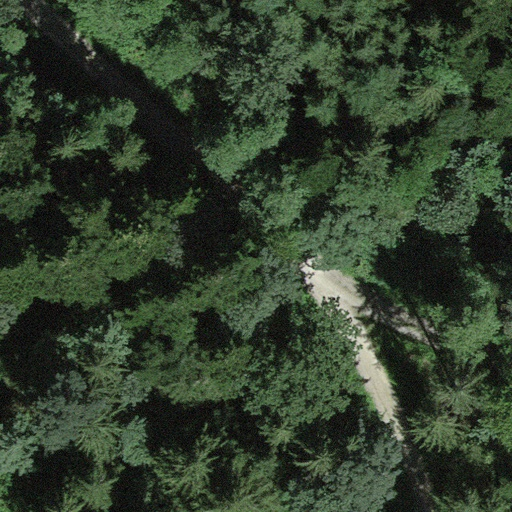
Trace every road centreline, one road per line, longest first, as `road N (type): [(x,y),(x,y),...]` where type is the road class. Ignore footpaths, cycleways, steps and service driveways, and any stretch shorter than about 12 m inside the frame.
road 1 (track): [(24,0),(340,294),(394,406),(426,511)]
road 2 (track): [(511,365),(340,294)]
